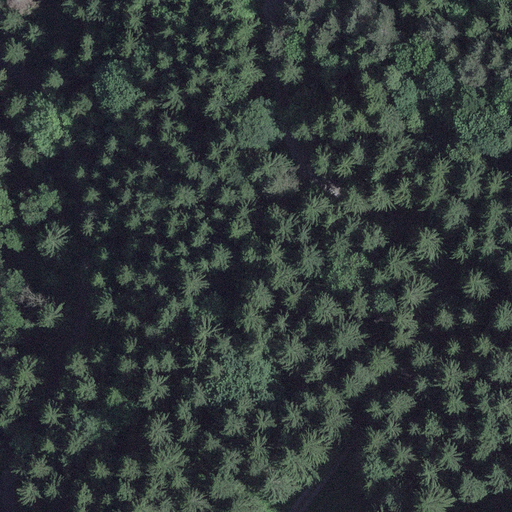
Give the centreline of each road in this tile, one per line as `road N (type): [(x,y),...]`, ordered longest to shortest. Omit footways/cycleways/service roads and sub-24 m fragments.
road 1 (track): [(291,511),(436,338),(448,284),(416,239),(307,173),(293,146),(274,0)]
road 2 (track): [(0,49),(59,118),(83,242),(82,296),(68,353),(6,480),(10,511)]
